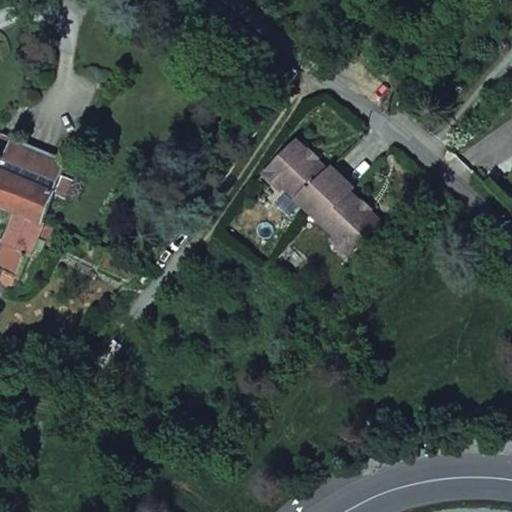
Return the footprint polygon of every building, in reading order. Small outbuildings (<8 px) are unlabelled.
[(397,110),(407,116),(416,102),(406,96),(397,110)] [(69,163),(16,142),(8,159),(0,155),(0,205),(19,213),(0,259),(0,270),(21,280),(69,163)] [(270,172),(311,213),(345,181),(333,169),(330,173),(299,142),(285,157),(270,172)] [(382,226),(353,196),(356,192),(345,181),(311,213),(353,255),(382,226)] [(105,268),(130,282),(141,267),(114,252),(105,268)]
